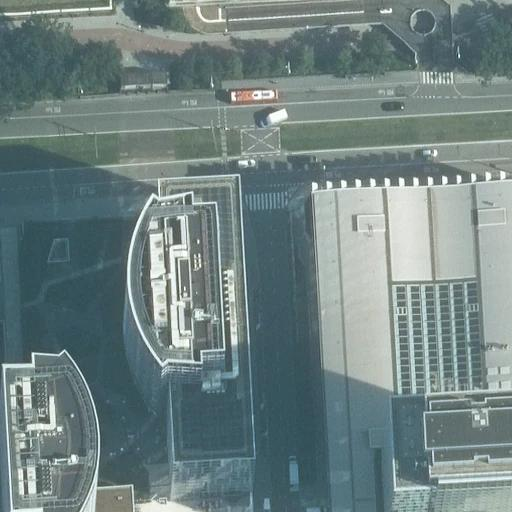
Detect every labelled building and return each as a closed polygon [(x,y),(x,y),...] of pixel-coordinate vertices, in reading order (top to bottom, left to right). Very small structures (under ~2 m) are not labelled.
[(0,0),(0,17),(111,11),(110,0),(0,0)] [(141,79),(119,80),(119,96),(166,94),(165,78),(141,79)] [(22,85),(0,86),(0,98),(23,97),(22,85)] [(511,511),(511,192),(469,196),(470,212),(464,212),(464,211),(463,210),(462,208),(461,208),(460,207),(459,207),(458,207),(457,207),(456,207),(455,208),(454,208),(453,209),(453,210),(453,211),(453,213),(381,217),(381,202),(310,206),(329,511),(511,511)] [(123,322),(122,333),(123,343),(124,355),(126,366),(129,377),(133,388),(138,398),(143,408),(150,418),(157,427),(163,422),(165,423),(168,465),(168,473),(168,478),(169,486),(169,503),(224,500),(224,502),(225,504),(227,506),(229,507),(232,507),(234,507),(236,505),(238,504),(239,502),(239,499),(250,499),(250,497),(248,456),(247,436),(246,421),(235,214),(155,218),(157,257),(154,258),(147,253),(142,262),(137,272),(132,281),(129,291),(126,301),(124,312),(123,322)] [(90,505),(90,494),(114,493),(111,484),(109,474),(108,470),(107,465),(107,463),(107,458),(107,453),(107,451),(107,448),(107,444),(108,439),(108,437),(74,439),(73,428),(60,418),(52,419),(28,421),(28,435),(22,435),(22,431),(0,432),(0,470),(2,511),(90,511),(90,510),(90,505)]
